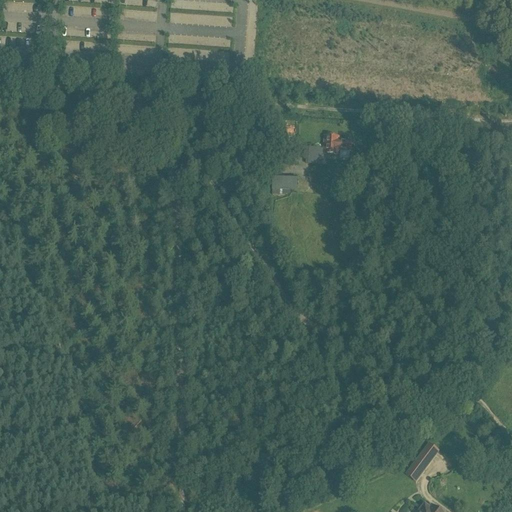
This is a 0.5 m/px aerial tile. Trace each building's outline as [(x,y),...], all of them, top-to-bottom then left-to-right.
[(305,149),(305,161),(307,161),(307,165),(318,165),(318,161),(319,161),(322,156),(322,155),(338,155),(339,152),(352,153),(352,142),(339,142),(339,138),(324,138),(323,149),(305,149)] [(272,176),(272,190),(283,191),(297,191),(297,180),(297,177),(272,176)] [(421,456),(413,468),(422,475),(431,464),(425,459),(421,456)] [(413,468),(406,476),(408,478),(416,483),(422,475),(413,468)] [(439,511),(427,503),(419,511),(439,511)]
